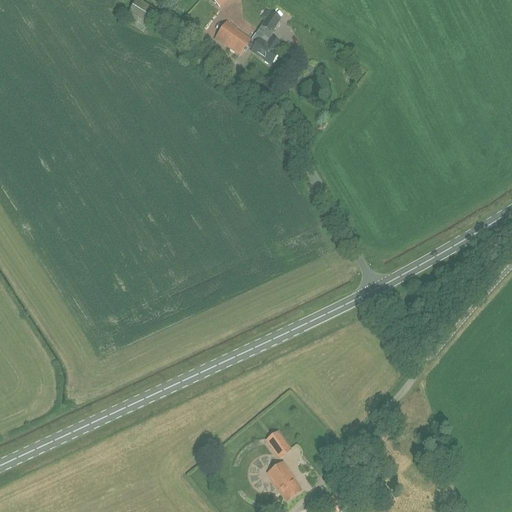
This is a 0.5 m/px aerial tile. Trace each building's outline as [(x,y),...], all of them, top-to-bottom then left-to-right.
[(148,30),(158,12),(138,1),(128,19),(148,30)] [(272,32),(280,20),(266,10),(262,16),(266,19),(261,25),(272,32)] [(240,56),(246,46),(251,41),(236,31),(237,30),(227,23),(215,40),(225,47),(226,46),(240,56)] [(251,41),(246,46),(252,50),(251,52),(271,66),(280,53),(277,51),(280,45),(271,39),(271,34),(261,26),(251,41)] [(279,434),(267,442),(280,459),(291,451),(279,434)] [(288,502),(302,493),(294,482),(295,481),(283,464),(268,475),(278,490),(279,490),(288,502)] [(335,511),(341,511),(348,507),(338,495),(328,503),(335,511)]
